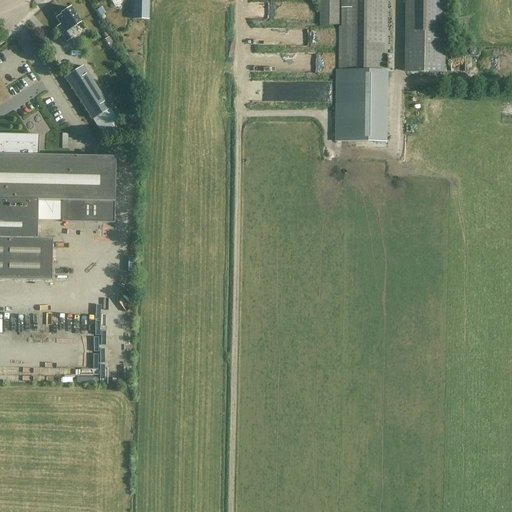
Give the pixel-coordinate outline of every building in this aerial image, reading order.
[(147,0),(132,0),(132,20),(147,20),(147,0)] [(339,0),(321,0),(320,25),(339,25),(339,0)] [(345,72),(336,72),(335,142),(387,143),(387,1),(345,0),(345,72)] [(445,2),(405,1),(405,73),(445,73),(445,2)] [(80,23),(71,8),(61,14),(61,15),(56,18),(61,25),(57,28),(66,41),(74,36),(70,29),(80,23)] [(100,97),(80,67),(64,78),(91,120),(108,109),(107,108),(111,105),(104,95),(100,97)] [(0,280),(52,282),(53,240),(31,239),(31,201),(36,201),(36,221),(113,223),(115,158),(38,156),(38,136),(0,134),(0,280)]
